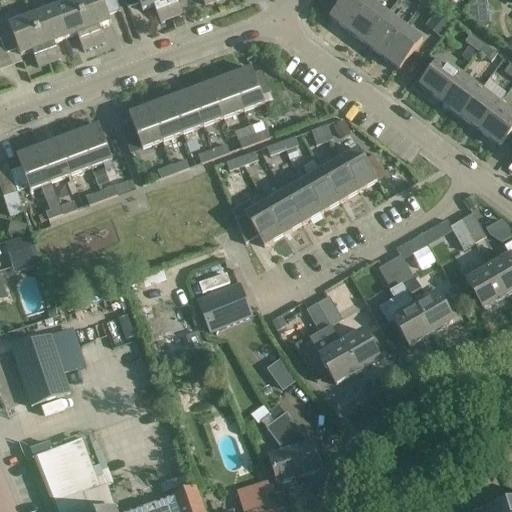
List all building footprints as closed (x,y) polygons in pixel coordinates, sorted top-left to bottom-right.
[(109,17),(120,13),(115,0),(79,0),(77,1),(94,48),(105,44),(99,29),(111,24),(109,17)] [(160,24),(171,20),(163,0),(123,0),(128,10),(140,6),(142,13),(154,8),(160,24)] [(163,0),(171,20),(182,15),(176,0),(163,0)] [(344,0),(330,19),(347,33),(370,3),(366,0),(344,0)] [(439,9),(428,0),(422,8),(432,17),(439,9)] [(483,0),(479,0),(466,17),(485,32),(491,25),(487,3),(483,0)] [(83,52),(94,48),(77,1),(54,10),(66,41),(77,37),(83,52)] [(370,3),(347,33),(365,46),(387,16),(370,3)] [(54,10),(31,18),(49,65),(60,61),(54,45),(66,41),(54,10)] [(437,13),(425,28),(441,41),(453,26),(437,13)] [(38,69),(49,65),(31,18),(23,21),(22,17),(15,15),(8,17),(4,23),(6,28),(0,29),(0,39),(1,41),(0,41),(0,50),(3,49),(6,56),(18,51),(20,58),(32,53),(38,69)] [(365,46),(382,59),(405,29),(387,16),(365,46)] [(422,42),(405,29),(382,59),(400,72),(422,42)] [(465,45),(478,54),(484,46),(471,36),(465,45)] [(498,57),(484,46),(478,54),(492,64),(498,57)] [(441,103),(461,77),(441,61),(420,88),(441,103)] [(252,71),(231,78),(244,114),(267,105),(252,71)] [(461,77),(441,103),(460,118),(481,92),(461,77)] [(211,86),(224,121),(244,114),(231,78),(211,86)] [(211,86),(190,93),(203,129),(224,121),(211,86)] [(480,133),(500,107),(481,92),(460,118),(480,133)] [(500,107),(480,133),(501,149),(511,133),(511,92),(501,107),(500,107)] [(203,129),(190,93),(170,101),(183,136),(203,129)] [(170,101),(149,109),(162,144),(183,136),(170,101)] [(162,144),(149,109),(129,116),(142,152),(162,144)] [(344,122),(333,128),(340,141),(351,134),(344,122)] [(253,138),(256,147),(271,141),(265,124),(249,130),(252,138),(253,138)] [(112,163),(106,146),(99,127),(78,135),(92,170),(103,166),(106,174),(115,171),(112,163)] [(327,128),(311,134),(317,148),(333,142),(327,128)] [(92,170),(78,135),(58,143),(71,178),(83,174),(86,182),(95,179),(93,175),(91,171),(92,170)] [(242,152),(256,147),(253,138),(252,138),(239,143),(242,152)] [(282,145),(285,154),(299,149),(296,140),(282,145)] [(71,178),(58,143),(37,150),(51,186),(52,185),(71,178)] [(285,154),(282,145),(267,151),(270,160),(285,154)] [(227,147),(213,152),(216,162),(230,156),(227,147)] [(51,186),(37,150),(17,158),(30,193),(42,189),(51,213),(46,215),(48,222),(49,224),(64,218),(61,209),(58,202),(54,190),(52,185),(51,186)] [(358,151),(341,161),(340,162),(358,195),(377,184),(358,151)] [(216,162),(213,152),(198,158),(202,167),(216,162)] [(255,155),(241,160),(244,170),(259,164),(255,155)] [(244,170),(241,160),(227,166),(230,175),(244,170)] [(187,162),(172,168),(175,177),(190,171),(187,162)] [(358,195),(340,162),(321,173),(340,206),(358,195)] [(24,215),(19,198),(8,165),(0,167),(0,185),(11,219),(24,215)] [(175,177),(172,168),(157,174),(160,182),(175,177)] [(105,171),(93,175),(95,179),(98,188),(110,184),(105,171)] [(340,206),(321,173),(302,184),(321,217),(340,206)] [(100,194),(104,204),(132,193),(128,184),(100,194)] [(321,217),(302,184),(283,195),(302,228),(321,217)] [(65,186),(54,190),(58,202),(69,198),(65,186)] [(90,209),(104,204),(100,194),(86,199),(90,209)] [(302,228),(283,195),(264,206),(283,239),(302,228)] [(474,198),(465,202),(471,212),(479,207),(474,198)] [(264,206),(255,211),(250,203),(232,213),(246,246),(258,239),(264,249),(283,239),(264,206)] [(75,204),(61,209),(64,218),(78,213),(75,204)] [(46,215),(38,217),(41,225),(48,222),(46,215)] [(461,223),(475,246),(486,239),(473,216),(461,223)] [(10,221),(7,234),(23,238),(26,226),(10,221)] [(511,231),(502,222),(486,231),(490,238),(502,245),(511,239),(511,231)] [(464,252),(475,246),(461,223),(450,229),(464,252)] [(488,269),(505,299),(511,294),(511,244),(504,249),(509,257),(488,269)] [(401,258),(389,265),(431,336),(453,324),(436,294),(425,300),(401,258)] [(410,349),(431,336),(389,265),(379,271),(391,293),(390,294),(394,302),(380,310),(388,324),(393,321),(410,349)] [(505,299),(488,269),(466,282),(483,311),(505,299)] [(240,287),(197,303),(210,337),(253,321),(240,287)] [(318,306),(332,329),(343,322),(329,299),(318,306)] [(332,329),(318,306),(307,313),(320,336),(332,329)] [(55,310),(47,313),(50,321),(58,318),(55,310)] [(281,319),(272,324),(277,333),(286,328),(281,319)] [(184,331),(158,338),(163,354),(180,349),(183,361),(205,352),(199,334),(197,335),(187,337),(185,330),(184,331)] [(341,345),(358,375),(380,362),(363,332),(341,345)] [(50,338),(30,344),(11,351),(31,409),(69,396),(50,338)] [(336,387),(358,375),(341,345),(319,358),(336,387)] [(0,378),(7,395),(18,391),(4,358),(0,359),(0,378)] [(269,458),(272,467),(278,487),(299,480),(291,451),(297,449),(275,422),(273,418),(271,416),(269,417),(264,409),(251,417),(259,426),(262,424),(268,432),(279,448),(281,454),(269,458)] [(308,446),(285,415),(282,411),(273,418),(275,422),(297,449),(291,451),(299,480),(321,473),(313,444),(308,446)] [(33,460),(54,511),(115,511),(105,485),(98,487),(81,442),(33,460)] [(173,497),(178,511),(204,511),(197,489),(173,497)] [(234,511),(231,511),(271,511),(267,498),(241,507),(242,511),(234,511)] [(177,511),(174,501),(141,511),(177,511)]
